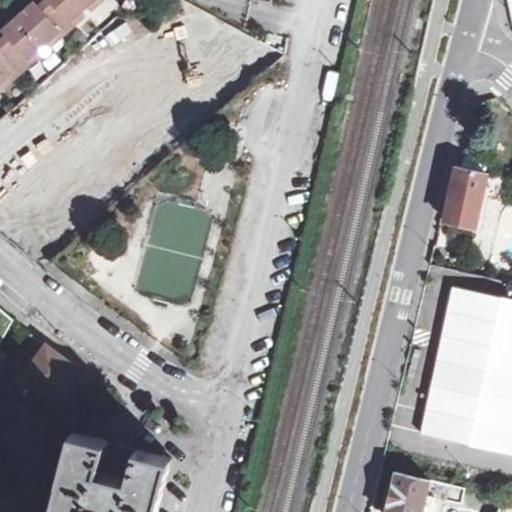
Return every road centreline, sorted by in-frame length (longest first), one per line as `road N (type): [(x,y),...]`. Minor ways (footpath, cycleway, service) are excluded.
road 1 (residential): [(344,511),(469,36)]
road 2 (residential): [(329,0),(237,353),(226,428)]
road 3 (residential): [(0,259),(226,428)]
